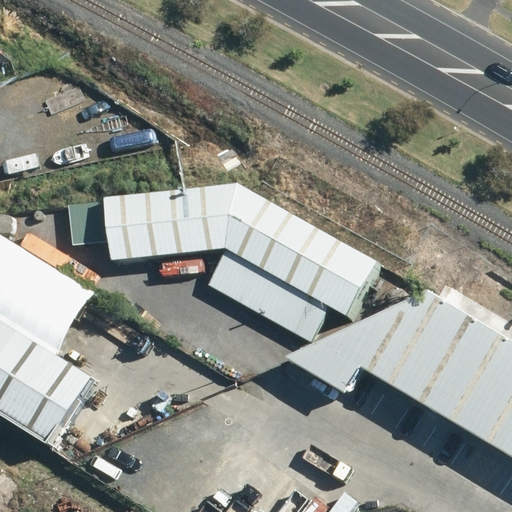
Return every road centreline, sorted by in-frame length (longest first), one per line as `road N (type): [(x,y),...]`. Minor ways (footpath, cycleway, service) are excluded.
road 1 (unclassified): [(451,511),(240,402)]
road 2 (primary): [(511,98),(339,0)]
